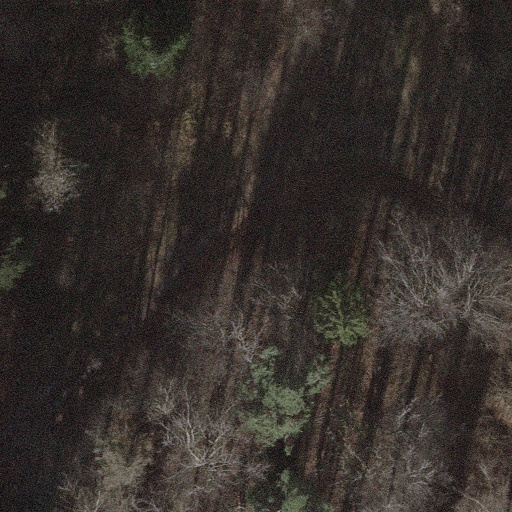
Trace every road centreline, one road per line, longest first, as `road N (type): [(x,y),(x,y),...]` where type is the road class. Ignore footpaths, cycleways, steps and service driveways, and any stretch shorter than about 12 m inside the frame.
road 1 (track): [(0,448),(163,281),(254,168),(346,127),(415,142),(511,185)]
road 2 (track): [(346,127),(368,0)]
